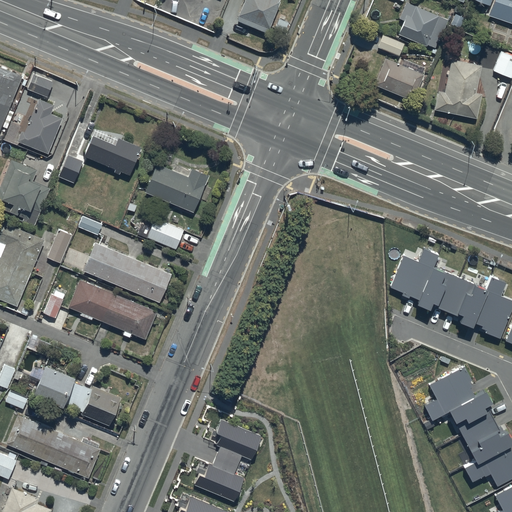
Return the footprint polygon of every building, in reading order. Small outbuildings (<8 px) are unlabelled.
[(244,0),(238,15),(269,27),(280,1),(279,0),(244,0)] [(511,0),(493,0),(488,15),(511,22),(511,0)] [(404,20),(398,34),(426,45),(427,44),(435,47),(437,41),(439,42),(448,19),(406,1),(399,18),(404,20)] [(464,17),(455,13),(450,24),(459,28),(464,17)] [(288,22),(279,18),(275,27),(285,30),(288,22)] [(377,46),(398,55),(404,43),(383,34),(377,46)] [(489,69),(511,77),(511,74),(511,55),(501,51),(496,63),(492,61),(489,69)] [(424,74),(385,58),(374,84),(412,100),(424,74)] [(435,109),(476,118),(481,94),(475,92),(481,65),(451,59),(444,92),(438,91),(435,109)] [(0,124),(20,74),(0,65),(0,124)] [(52,80),(33,73),(28,89),(46,96),(52,80)] [(47,152),(61,117),(49,112),(52,104),(36,98),(23,131),(21,130),(17,140),(47,152)] [(114,143),(92,135),(84,156),(114,167),(113,171),(119,173),(120,171),(129,174),(140,146),(116,137),(114,143)] [(82,160),(67,154),(58,176),(73,183),(82,160)] [(37,169),(11,159),(0,186),(0,185),(0,207),(37,223),(51,188),(33,180),(37,169)] [(187,176),(156,163),(144,192),(192,211),(207,175),(191,168),(187,176)] [(103,223),(82,214),(77,226),(97,234),(103,223)] [(183,229),(154,217),(146,236),(175,248),(183,229)] [(3,223),(0,232),(0,298),(17,306),(43,238),(3,223)] [(71,234),(58,228),(47,256),(59,262),(71,234)] [(171,272),(94,241),(82,271),(159,302),(171,272)] [(485,332),(500,338),(511,308),(511,300),(501,295),(506,283),(491,276),(486,289),(433,267),(438,255),(423,248),(418,261),(403,255),(390,287),(403,292),(401,295),(409,298),(409,296),(418,299),(416,304),(429,310),(432,303),(436,304),(435,306),(457,316),(458,313),(463,315),(460,322),(472,327),(474,323),(482,326),(481,328),(486,330),(485,332)] [(156,310),(78,278),(67,307),(80,312),(79,315),(92,320),(93,317),(144,338),(156,310)] [(62,298),(50,294),(43,313),(55,317),(62,298)] [(13,368),(4,364),(0,374),(0,384),(6,387),(13,368)] [(73,376),(43,364),(31,394),(62,407),(63,404),(81,411),(80,413),(108,425),(120,396),(91,384),(90,388),(71,380),(73,376)] [(464,366),(429,385),(437,399),(424,406),(432,420),(449,411),(476,462),(464,468),(472,482),(484,476),(485,477),(490,474),(497,487),(511,478),(511,453),(509,447),(511,445),(511,441),(508,433),(500,437),(497,432),(500,430),(489,409),(486,411),(484,408),(492,403),(486,392),(476,397),(470,387),(472,386),(470,381),(472,380),(464,366)] [(5,401),(23,408),(27,397),(9,390),(5,401)] [(17,414),(5,442),(88,476),(99,449),(17,414)] [(16,460),(0,452),(0,474),(7,478),(16,460)] [(511,511),(511,486),(495,496),(503,510),(499,511),(511,511)] [(11,488),(0,511),(49,511),(50,509),(35,502),(36,499),(11,488)]
